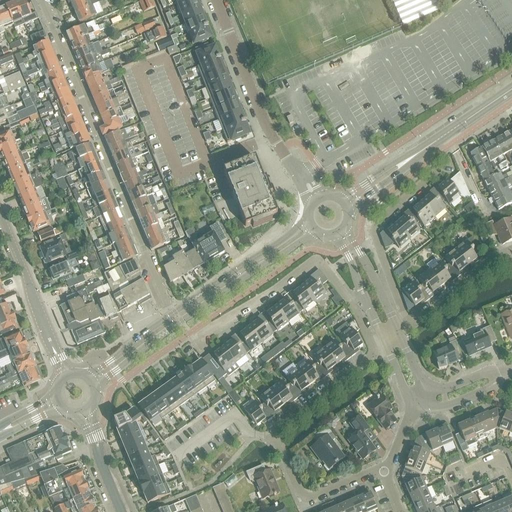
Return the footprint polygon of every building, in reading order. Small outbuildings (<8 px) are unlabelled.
[(25,0),(22,0),(15,3),(24,26),(38,20),(36,14),(32,16),(25,0)] [(79,0),(71,4),(75,13),(103,1),(102,0),(97,0),(96,0),(79,0)] [(145,0),(143,1),(140,2),(139,3),(143,13),(155,8),(152,0),(145,0)] [(180,16),(199,8),(196,0),(192,0),(176,6),(180,16)] [(390,0),(400,20),(402,27),(441,10),(436,0),(390,0)] [(103,1),(75,13),(79,23),(95,16),(102,13),(100,8),(105,5),(103,1)] [(15,3),(5,7),(12,24),(17,22),(19,28),(24,26),(15,3)] [(13,27),(12,24),(5,7),(0,9),(0,20),(4,30),(13,27)] [(184,25),(203,18),(199,8),(180,16),(183,15),(186,24),(184,25)] [(184,25),(188,35),(207,27),(207,26),(206,26),(203,18),(184,25)] [(153,20),(143,25),(146,32),(156,28),(153,20)] [(69,44),(99,31),(106,29),(104,24),(97,27),(97,26),(95,27),(93,22),(65,34),(69,44)] [(163,27),(151,32),(155,41),(166,37),(163,27)] [(207,27),(188,35),(192,45),(211,38),(207,28),(208,28),(207,27)] [(43,32),(33,36),(35,41),(45,37),(46,37),(43,31),(43,32)] [(100,34),(99,31),(69,44),(73,53),(90,46),(88,41),(89,41),(95,39),(94,36),(100,34)] [(29,37),(20,42),(21,46),(31,42),(29,37)] [(167,38),(161,40),(164,50),(174,46),(170,37),(167,38)] [(12,50),(21,46),(20,42),(10,45),(12,50)] [(33,55),(35,59),(37,59),(52,52),(48,43),(33,49),(35,54),(33,55)] [(73,53),(77,63),(101,53),(97,43),(90,46),(73,53)] [(174,47),(167,50),(167,52),(169,57),(171,56),(179,53),(176,47),(174,47)] [(195,55),(199,67),(219,59),(215,47),(195,55)] [(8,49),(2,51),(2,53),(4,57),(10,55),(8,49)] [(77,63),(81,72),(103,63),(101,57),(108,54),(107,50),(101,53),(77,63)] [(38,69),(56,62),(52,52),(37,59),(35,59),(29,62),(31,65),(29,66),(32,71),(38,68),(38,69)] [(19,66),(23,64),(19,54),(15,56),(19,66)] [(0,59),(0,68),(14,63),(11,55),(0,59)] [(199,67),(203,77),(223,70),(219,59),(199,67)] [(42,72),(45,78),(60,71),(56,62),(38,69),(38,68),(32,71),(27,73),(29,78),(42,72)] [(105,62),(103,63),(81,72),(85,82),(100,76),(109,72),(105,62)] [(22,75),(27,73),(23,64),(19,66),(22,75)] [(208,88),(216,85),(228,80),(223,70),(203,77),(208,88)] [(38,86),(40,90),(64,80),(60,71),(45,78),(47,82),(44,83),(44,84),(38,86)] [(0,87),(0,98),(22,89),(25,88),(19,74),(3,80),(7,88),(1,91),(0,87)] [(102,80),(100,76),(85,82),(89,91),(109,83),(107,78),(102,80)] [(119,78),(109,83),(89,91),(93,100),(107,94),(107,93),(105,89),(121,82),(119,78)] [(48,92),(50,97),(68,90),(64,80),(40,90),(42,94),(48,92)] [(228,80),(216,85),(208,88),(212,99),(232,91),(228,80)] [(25,87),(25,88),(22,89),(23,92),(24,95),(23,96),(21,98),(23,102),(30,99),(29,95),(25,87)] [(44,106),(45,109),(71,99),(68,90),(50,97),(48,98),(50,103),(44,106)] [(112,91),(107,93),(107,94),(93,100),(97,109),(126,96),(124,91),(114,96),(112,91)] [(236,101),(232,91),(212,99),(216,109),(236,101)] [(31,94),(29,95),(30,99),(33,104),(35,103),(36,102),(34,97),(37,96),(36,92),(31,94)] [(128,100),(126,96),(97,109),(100,117),(119,109),(120,109),(118,104),(128,100)] [(20,122),(28,119),(37,115),(30,99),(22,102),(26,110),(16,114),(20,122)] [(61,113),(75,107),(71,99),(45,109),(39,112),(41,116),(54,111),(55,115),(61,113)] [(236,101),(216,109),(220,120),(240,112),(236,101)] [(9,108),(3,110),(0,111),(0,123),(13,118),(11,114),(16,112),(14,106),(9,108)] [(51,123),(53,127),(79,116),(75,107),(61,113),(63,118),(51,123)] [(121,113),(119,109),(100,117),(104,125),(104,126),(118,120),(126,117),(134,113),(132,109),(121,113)] [(244,123),(240,112),(220,120),(224,130),(244,123)] [(82,125),(79,116),(53,127),(51,128),(53,132),(61,129),(63,133),(82,125)] [(30,123),(28,119),(20,122),(18,123),(20,126),(20,127),(30,123)] [(122,129),(118,120),(104,126),(104,125),(101,126),(102,129),(101,129),(100,131),(102,135),(104,136),(122,129)] [(7,127),(4,129),(5,132),(10,130),(20,126),(18,123),(10,126),(9,126),(9,127),(7,127)] [(229,142),(249,134),(244,123),(224,130),(229,142)] [(58,140),(60,145),(86,134),(82,125),(63,133),(59,135),(60,139),(58,140)] [(0,148),(15,143),(10,130),(5,132),(0,134),(0,148)] [(103,139),(107,149),(134,137),(133,133),(127,136),(125,130),(103,139)] [(46,137),(43,131),(36,134),(38,140),(46,137)] [(511,139),(508,133),(501,137),(511,157),(511,139)] [(90,142),(86,134),(60,145),(53,148),(54,152),(68,146),(70,151),(90,142)] [(135,137),(134,137),(107,149),(111,158),(132,149),(130,143),(136,141),(135,137)] [(511,165),(511,164),(511,157),(501,137),(494,141),(502,157),(506,155),(511,165)] [(2,160),(3,162),(20,155),(17,148),(25,145),(22,139),(15,143),(0,148),(0,159),(0,160),(2,160)] [(502,157),(494,141),(482,148),(490,163),(491,163),(494,167),(499,165),(505,162),(502,157)] [(37,148),(38,151),(50,147),(48,143),(37,148)] [(69,154),(73,163),(73,164),(94,154),(90,145),(69,154)] [(132,149),(111,158),(115,167),(135,159),(142,156),(141,153),(140,153),(137,147),(132,149)] [(470,154),(477,168),(487,163),(480,149),(470,154)] [(8,173),(28,165),(31,164),(26,152),(20,155),(3,162),(3,163),(2,164),(3,168),(5,168),(8,173)] [(98,164),(94,154),(73,164),(73,163),(72,164),(74,167),(78,165),(81,171),(98,164)] [(255,158),(223,171),(232,192),(237,203),(240,202),(241,204),(238,205),(237,205),(245,227),(252,224),(253,228),(272,220),(271,217),(277,214),(269,194),(272,193),(266,177),(263,178),(255,158)] [(137,164),(135,159),(115,167),(119,177),(135,170),(133,166),(137,164)] [(492,173),(487,163),(477,168),(484,181),(498,174),(497,170),(492,173)] [(98,164),(81,171),(78,172),(82,182),(83,181),(102,173),(98,164)] [(29,169),(28,165),(8,173),(10,179),(9,181),(10,184),(12,184),(13,185),(30,178),(27,172),(29,171),(29,169)] [(64,167),(60,169),(58,166),(53,168),(58,180),(63,178),(63,179),(68,177),(64,167)] [(137,175),(135,170),(119,177),(123,186),(143,178),(147,176),(145,172),(137,175)] [(83,181),(87,191),(106,182),(102,173),(83,181)] [(437,185),(432,190),(443,202),(445,200),(449,206),(460,197),(461,198),(463,200),(465,200),(468,199),(470,197),(459,173),(448,183),(447,181),(439,188),(437,185)] [(499,175),(498,174),(484,181),(487,189),(508,179),(506,176),(502,178),(500,174),(499,175)] [(35,190),(39,188),(43,186),(40,180),(37,181),(35,176),(30,178),(13,185),(18,197),(35,190)] [(511,177),(508,180),(508,179),(487,189),(491,197),(506,189),(507,190),(511,187),(511,177)] [(123,186),(127,195),(146,187),(143,178),(123,186)] [(87,191),(91,200),(110,192),(106,182),(87,191)] [(146,187),(127,195),(131,205),(150,196),(151,197),(154,196),(150,186),(146,187)] [(511,203),(511,200),(507,190),(506,189),(491,197),(495,204),(498,211),(506,207),(511,203)] [(40,202),(35,190),(18,197),(20,202),(19,203),(21,209),(22,208),(23,209),(40,202)] [(440,204),(443,202),(432,190),(426,195),(428,198),(421,203),(435,218),(445,210),(440,204)] [(91,200),(95,209),(114,201),(110,192),(91,200)] [(155,206),(151,197),(150,196),(131,205),(135,214),(151,207),(151,208),(155,206)] [(44,200),(40,202),(23,209),(26,217),(25,217),(27,221),(49,212),(44,200)] [(97,220),(99,219),(118,211),(114,201),(95,209),(93,210),(97,220)] [(424,227),(435,218),(421,203),(415,209),(413,206),(407,212),(417,224),(419,222),(424,227)] [(212,205),(201,210),(204,216),(215,212),(212,205)] [(152,212),(151,208),(151,207),(135,214),(139,223),(158,215),(156,210),(152,212)] [(55,209),(49,212),(27,221),(29,226),(30,226),(33,233),(56,224),(53,218),(58,215),(55,209)] [(99,219),(103,228),(122,220),(118,211),(99,219)] [(415,226),(417,224),(407,212),(401,217),(403,219),(396,225),(409,240),(420,231),(415,226)] [(161,214),(158,215),(139,223),(143,233),(163,224),(161,220),(163,219),(161,214)] [(511,217),(508,219),(509,220),(494,226),(492,221),(485,225),(490,236),(496,233),(498,237),(497,238),(500,245),(501,245),(502,246),(511,241),(511,217)] [(103,228),(107,237),(126,229),(122,220),(103,228)] [(89,234),(93,232),(89,223),(85,224),(89,234)] [(165,229),(163,224),(143,233),(147,242),(162,236),(166,234),(169,233),(167,228),(165,229)] [(399,249),(409,240),(396,225),(390,230),(388,228),(381,234),(391,246),(394,244),(399,249)] [(184,237),(180,228),(176,230),(180,239),(184,237)] [(194,250),(203,265),(224,253),(219,245),(225,241),(218,228),(212,232),(213,234),(192,247),(194,250)] [(41,243),(55,238),(51,229),(38,235),(41,243)] [(111,247),(112,246),(130,239),(126,229),(107,237),(108,240),(111,247)] [(189,230),(185,232),(191,243),(195,241),(196,237),(193,231),(189,230)] [(93,232),(89,234),(93,243),(97,241),(93,232)] [(162,236),(147,242),(151,252),(170,243),(167,236),(167,237),(166,234),(162,236)] [(68,263),(74,260),(79,258),(77,251),(70,254),(68,250),(65,251),(61,242),(66,240),(64,236),(38,247),(41,254),(41,255),(42,258),(43,259),(46,265),(66,257),(68,263)] [(471,238),(455,250),(468,267),(475,261),(476,264),(483,258),(474,246),(476,244),(471,238)] [(111,254),(112,257),(134,248),(130,239),(112,246),(115,253),(111,254)] [(138,257),(134,248),(112,257),(113,260),(119,257),(120,259),(118,260),(120,265),(138,257)] [(166,248),(156,253),(159,257),(168,252),(166,248)] [(194,250),(184,256),(192,271),(203,265),(194,250)] [(449,264),(446,266),(456,279),(463,274),(461,272),(468,267),(455,250),(444,259),(449,264)] [(91,261),(92,263),(97,261),(94,252),(87,255),(86,255),(89,262),(91,261)] [(98,255),(101,262),(107,259),(104,252),(98,255)] [(174,262),(174,263),(182,277),(192,271),(184,256),(182,253),(172,259),(174,262)] [(108,262),(107,259),(101,262),(105,271),(110,268),(108,262)] [(425,266),(429,271),(441,287),(448,282),(450,284),(456,279),(446,266),(444,268),(440,262),(438,264),(434,259),(425,266)] [(77,267),(74,260),(68,263),(66,263),(66,264),(49,271),(53,282),(72,273),(71,270),(77,267)] [(98,261),(90,264),(93,271),(101,268),(98,261)] [(140,306),(150,300),(139,274),(140,274),(135,262),(104,275),(106,279),(110,290),(120,313),(139,303),(140,306)] [(170,284),(182,277),(174,263),(163,269),(170,284)] [(309,281),(302,287),(315,303),(325,295),(325,294),(327,292),(323,286),(328,282),(319,270),(310,277),(307,279),(309,281)] [(434,292),(441,287),(429,271),(418,279),(422,285),(420,287),(430,300),(436,295),(434,292)] [(69,289),(80,284),(86,282),(83,276),(67,283),(69,289)] [(103,286),(93,290),(94,292),(94,293),(97,292),(98,295),(107,291),(110,290),(106,279),(101,281),(103,286)] [(93,285),(86,287),(87,290),(89,295),(94,292),(93,290),(103,286),(101,281),(93,285)] [(423,305),(430,300),(420,287),(417,289),(413,283),(402,291),(414,308),(421,302),(423,305)] [(294,289),(292,291),(299,300),(294,304),(301,312),(303,311),(304,311),(315,303),(302,287),(296,292),(294,289)] [(87,290),(78,294),(66,299),(68,304),(61,307),(69,326),(66,327),(69,333),(71,332),(77,346),(105,334),(91,300),(89,295),(87,290)] [(338,295),(334,298),(332,300),(338,308),(344,303),(338,295)] [(110,321),(117,318),(109,298),(102,300),(102,299),(97,301),(100,306),(95,308),(100,319),(104,317),(105,320),(109,318),(110,321)] [(283,302),(276,307),(288,323),(299,315),(298,314),(301,312),(294,304),(290,307),(283,298),(281,299),(283,302)] [(0,323),(14,318),(12,312),(11,312),(12,310),(11,307),(9,307),(8,306),(4,307),(0,308),(0,323)] [(267,310),(265,312),(272,321),(268,324),(274,333),(277,331),(277,332),(288,323),(276,307),(269,312),(267,310)] [(511,311),(501,316),(511,340),(511,339),(511,311)] [(0,323),(0,337),(19,330),(15,322),(16,321),(14,318),(0,323)] [(256,322),(250,327),(262,344),(273,335),(272,335),(274,333),(268,324),(264,327),(257,318),(254,320),(256,322)] [(347,326),(349,329),(339,337),(343,343),(341,345),(351,358),(357,353),(355,350),(362,345),(354,334),(359,330),(355,320),(347,326)] [(239,332),(234,335),(242,344),(248,353),(250,351),(251,352),(262,344),(250,327),(244,332),(241,334),(239,332)] [(489,345),(496,341),(490,327),(476,333),(477,335),(462,341),(469,357),(484,350),(483,349),(490,346),(489,345)] [(0,355),(26,344),(24,339),(23,339),(24,338),(23,334),(20,334),(20,333),(3,340),(6,347),(0,349),(0,355)] [(228,344),(223,348),(236,364),(239,369),(249,361),(245,357),(246,356),(246,355),(248,353),(242,344),(234,335),(230,339),(232,341),(228,344)] [(450,346),(433,354),(436,361),(438,370),(446,368),(446,367),(448,366),(457,362),(457,361),(463,359),(455,341),(453,336),(448,338),(451,343),(449,344),(450,346)] [(334,341),(323,349),(336,365),(342,360),(344,363),(351,358),(341,345),(339,347),(334,341)] [(282,343),(269,353),(273,358),(286,348),(282,343)] [(28,348),(26,344),(0,355),(0,366),(1,369),(6,367),(31,357),(30,356),(27,349),(28,348)] [(203,360),(202,360),(215,377),(219,382),(227,375),(228,376),(230,376),(240,369),(239,369),(236,364),(223,348),(216,353),(214,351),(212,352),(203,360)] [(317,363),(314,365),(324,378),(331,373),(329,371),(336,365),(323,349),(312,358),(317,363)] [(265,365),(273,358),(269,353),(261,360),(265,365)] [(33,358),(31,357),(6,367),(9,375),(5,377),(0,379),(0,380),(1,383),(36,368),(34,364),(35,361),(33,358)] [(201,361),(192,368),(206,388),(215,382),(201,361)] [(318,383),(324,378),(314,365),(312,367),(308,361),(297,370),(309,386),(316,380),(318,383)] [(37,371),(36,368),(1,383),(0,383),(0,390),(11,386),(10,385),(20,380),(24,388),(41,381),(41,380),(43,379),(39,370),(37,371)] [(192,368),(183,374),(197,394),(206,388),(192,368)] [(302,391),(309,386),(297,370),(286,378),(290,384),(288,385),(298,398),(304,393),(302,391)] [(183,374),(174,380),(189,401),(197,394),(183,374)] [(174,380),(165,387),(180,407),(189,401),(174,380)] [(292,403),(298,398),(288,385),(286,387),(281,382),(271,390),(283,406),(290,401),(292,403)] [(165,387),(157,393),(171,413),(180,407),(165,387)] [(276,411),(283,406),(271,390),(260,398),(264,404),(262,406),(272,418),(278,414),(276,411)] [(157,393),(147,400),(162,420),(171,413),(157,393)] [(230,398),(235,404),(239,402),(234,395),(230,398)] [(385,430),(397,422),(388,411),(391,409),(382,396),(367,407),(385,430)] [(147,400),(139,406),(150,422),(159,416),(162,420),(147,400)] [(265,423),(272,418),(262,406),(259,407),(255,402),(244,410),(256,426),(263,421),(265,423)] [(485,434),(497,429),(497,409),(478,418),(485,434)] [(497,429),(509,434),(511,426),(511,415),(497,409),(497,429)] [(125,417),(115,421),(119,430),(118,431),(136,424),(141,420),(133,410),(124,416),(125,417)] [(363,461),(375,451),(363,434),(369,429),(360,416),(349,424),(357,435),(348,441),(363,461)] [(478,418),(468,422),(477,442),(487,438),(485,434),(478,418)] [(477,443),(477,442),(468,422),(457,426),(467,448),(477,443)] [(136,424),(118,431),(122,440),(139,433),(136,424)] [(445,426),(435,431),(442,447),(453,443),(445,426)] [(319,456),(328,468),(329,470),(344,458),(332,442),(336,438),(328,427),(312,439),(316,445),(311,449),(317,457),(319,456)] [(7,451),(12,464),(67,440),(65,435),(64,435),(62,430),(59,429),(7,451)] [(431,452),(432,452),(442,447),(435,431),(416,439),(431,452)] [(139,433),(122,440),(125,449),(143,441),(139,433)] [(416,439),(413,448),(409,458),(425,465),(429,454),(431,452),(416,439)] [(0,487),(10,485),(25,481),(39,478),(39,477),(48,474),(47,472),(42,462),(53,457),(54,460),(56,459),(57,462),(63,459),(62,456),(72,452),(68,445),(69,444),(67,440),(12,464),(11,464),(1,469),(0,468),(0,487)] [(143,441),(125,449),(129,458),(147,450),(143,441)] [(147,450),(129,458),(133,466),(155,457),(150,458),(147,450)] [(155,457),(133,466),(136,475),(159,466),(155,457)] [(450,466),(457,463),(462,461),(460,457),(449,462),(450,466)] [(421,477),(425,465),(409,458),(401,477),(421,477)] [(62,466),(47,472),(48,474),(39,477),(41,480),(49,498),(63,492),(84,483),(82,479),(84,476),(81,471),(79,472),(78,468),(70,471),(71,472),(68,473),(66,472),(64,473),(64,474),(62,470),(65,468),(62,466)] [(159,466),(136,475),(140,485),(162,475),(159,466)] [(263,500),(279,492),(275,483),(274,484),(269,471),(265,472),(262,466),(246,473),(249,481),(256,484),(263,500)] [(162,475),(140,485),(144,494),(166,485),(162,475)] [(230,478),(224,483),(225,484),(228,488),(237,481),(233,476),(230,478)] [(39,478),(25,481),(27,485),(27,486),(41,480),(39,477),(39,478)] [(401,477),(409,496),(426,489),(421,477),(401,477)] [(25,481),(10,485),(13,491),(27,485),(25,481)] [(87,484),(84,483),(63,492),(68,504),(89,494),(88,490),(89,488),(87,484)] [(212,489),(215,495),(226,490),(223,484),(212,489)] [(10,485),(0,487),(0,493),(2,497),(13,491),(10,485)] [(166,485),(144,494),(148,504),(166,496),(162,487),(167,485),(166,485)] [(409,496),(414,506),(430,499),(426,489),(409,496)] [(215,495),(217,500),(228,495),(226,490),(215,495)] [(370,493),(360,498),(365,511),(371,511),(377,510),(370,493)] [(91,498),(89,494),(68,504),(71,511),(81,511),(87,509),(88,511),(95,508),(94,506),(95,503),(94,499),(91,498)] [(217,500),(219,506),(230,501),(228,495),(217,500)] [(185,501),(187,507),(198,502),(196,496),(185,501)] [(365,511),(360,498),(350,502),(354,511),(365,511)] [(414,506),(416,511),(426,511),(434,509),(430,499),(414,506)] [(219,506),(222,511),(233,506),(230,501),(219,506)] [(496,511),(508,511),(504,501),(494,506),(496,511)] [(187,507),(189,511),(200,507),(198,502),(187,507)] [(342,511),(354,511),(350,502),(340,506),(342,511)] [(492,502),(482,506),(484,511),(496,511),(494,506),(492,502)]
